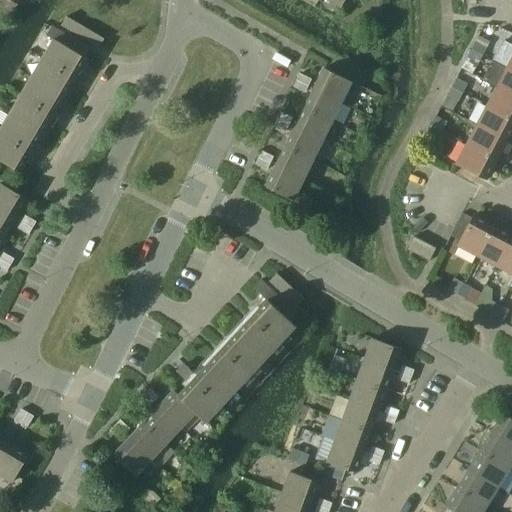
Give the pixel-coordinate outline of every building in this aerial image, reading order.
[(60,27),(98,49),(104,39),(65,17),(60,27)] [(0,128),(0,160),(19,172),(86,59),(83,57),(89,48),(51,26),(46,35),(53,39),(0,128)] [(486,47),(475,41),(471,49),(482,55),(486,47)] [(467,58),(478,64),(482,55),(471,49),(467,58)] [(351,82),(322,68),(312,88),(341,102),(351,82)] [(496,87),(511,95),(511,71),(506,68),(496,87)] [(299,74),(296,80),(308,86),(311,80),(299,74)] [(455,79),(451,88),(462,94),(466,85),(455,79)] [(292,88),(304,93),(308,86),(296,80),(292,88)] [(485,106),(511,120),(511,95),(496,87),(485,106)] [(341,102),(312,88),(303,108),(331,122),(341,102)] [(446,96),(457,102),(462,94),(451,88),(446,96)] [(511,129),(511,120),(485,106),(475,125),(506,141),(511,129)] [(303,108),(293,127),(322,141),(331,122),(303,108)] [(292,118),(280,112),(277,119),(289,125),(292,118)] [(446,123),(435,118),(431,126),(441,132),(446,123)] [(274,126),(285,132),(289,125),(277,119),(274,126)] [(506,141),(475,125),(465,144),(495,161),(506,141)] [(426,134),(437,140),(441,132),(431,126),(426,134)] [(293,127),(284,146),(312,160),(322,141),(293,127)] [(455,164),(485,180),(495,161),(465,144),(455,164)] [(312,160),(284,146),(274,165),(303,179),(312,160)] [(261,151),(258,157),(270,163),(273,157),(261,151)] [(255,165),(266,170),(270,163),(258,157),(255,165)] [(265,185),(293,199),(303,179),(274,165),(265,185)] [(26,200),(0,184),(0,210),(15,219),(26,200)] [(15,219),(0,210),(0,235),(4,238),(15,219)] [(472,215),(456,245),(476,256),(492,225),(472,215)] [(35,223),(24,216),(20,222),(31,229),(35,223)] [(28,235),(31,229),(20,222),(17,228),(28,235)] [(492,225),(476,256),(495,266),(511,235),(492,225)] [(511,235),(495,266),(511,274),(511,235)] [(406,249),(428,261),(435,248),(412,237),(406,249)] [(2,253),(0,256),(0,260),(9,266),(13,260),(2,253)] [(0,268),(6,272),(9,266),(0,260),(0,268)] [(269,282),(295,307),(302,299),(276,274),(269,282)] [(260,279),(253,288),(267,301),(179,394),(174,390),(158,407),(182,428),(196,412),(207,422),(296,326),(291,321),(298,314),(260,279)] [(454,279),(448,290),(456,294),(462,283),(454,279)] [(465,299),(470,288),(462,283),(456,294),(465,299)] [(491,301),(485,312),(493,317),(499,306),(491,301)] [(501,321),(507,310),(499,306),(493,317),(501,321)] [(401,349),(372,339),(364,360),(393,370),(401,349)] [(393,370),(364,360),(357,380),(386,390),(393,370)] [(413,371),(401,366),(399,372),(411,377),(413,371)] [(396,379),(408,384),(411,377),(399,372),(396,379)] [(386,390),(357,380),(349,400),(378,411),(386,390)] [(158,398),(149,389),(139,399),(148,408),(158,398)] [(378,411),(349,400),(342,421),(371,431),(378,411)] [(182,428),(158,407),(143,423),(167,444),(182,428)] [(398,411),(386,407),(384,413),(396,417),(398,411)] [(20,410),(14,421),(21,425),(27,414),(20,410)] [(381,420),(393,424),(396,417),(384,413),(381,420)] [(511,418),(503,413),(491,432),(511,444),(511,418)] [(33,417),(27,414),(21,425),(26,428),(33,417)] [(129,429),(119,421),(110,431),(119,440),(129,429)] [(342,421),(335,441),(364,451),(371,431),(342,421)] [(143,423),(129,438),(152,460),(167,444),(143,423)] [(511,444),(491,432),(479,451),(510,469),(511,465),(511,444)] [(0,459),(9,444),(0,438),(0,459)] [(114,454),(137,476),(152,460),(129,438),(114,454)] [(327,462),(356,472),(364,451),(335,441),(327,462)] [(0,475),(12,483),(29,456),(9,444),(0,459),(0,475)] [(384,451),(372,447),(369,453),(381,458),(384,451)] [(479,451),(468,470),(498,488),(510,469),(479,451)] [(367,460),(379,465),(381,458),(369,453),(367,460)] [(468,470),(457,488),(487,507),(498,488),(468,470)] [(320,483),(291,472),(283,493),(313,504),(320,483)] [(446,506),(455,511),(483,511),(487,507),(457,488),(446,506)] [(283,493),(276,511),(309,511),(313,504),(283,493)] [(319,499),(317,505),(329,510),(331,504),(319,499)]
